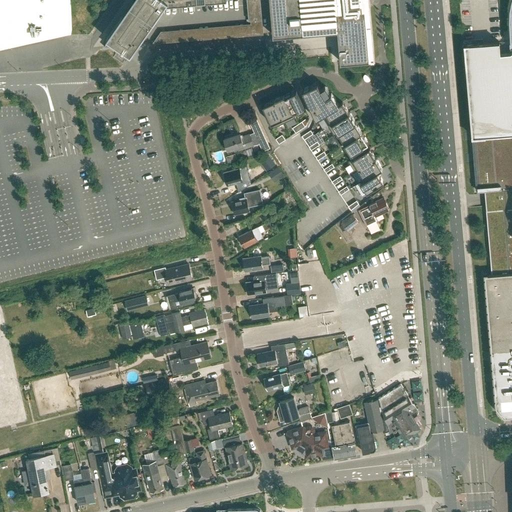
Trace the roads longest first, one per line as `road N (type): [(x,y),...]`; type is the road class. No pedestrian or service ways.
road 1 (residential): [(270,481),(237,377),(191,131),(301,75),(332,76),(377,125),(400,179)]
road 2 (secondary): [(404,0),(444,445)]
road 3 (secondary): [(474,441),(433,0)]
road 4 (unclassified): [(0,80),(127,75),(174,49),(334,42)]
road 5 (tertiary): [(148,511),(270,481)]
road 6 (tertiary): [(444,445),(327,475)]
